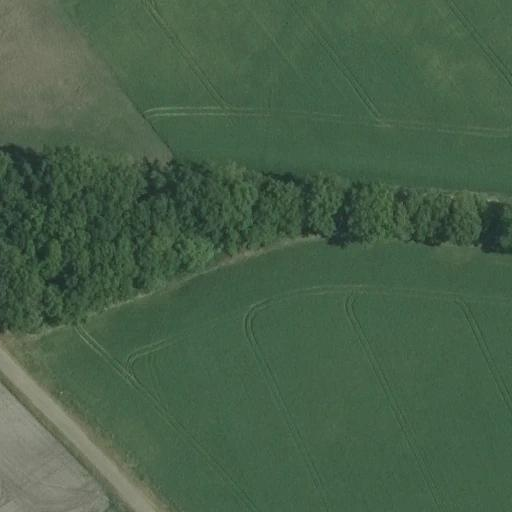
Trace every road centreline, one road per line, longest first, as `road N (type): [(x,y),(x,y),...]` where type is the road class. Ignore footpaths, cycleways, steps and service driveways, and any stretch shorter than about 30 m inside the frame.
road 1 (track): [(0,164),(511,205)]
road 2 (unclassified): [(142,511),(0,357)]
